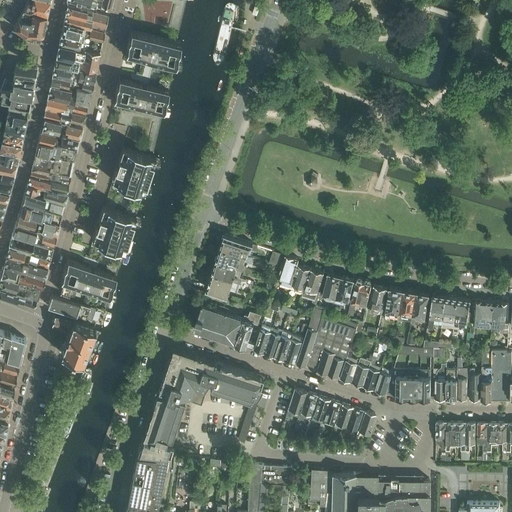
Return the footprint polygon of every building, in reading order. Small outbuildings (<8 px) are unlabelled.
[(27,0),(26,4),(24,9),(47,15),(50,0),(27,0)] [(102,0),(101,7),(110,9),(112,0),(102,0)] [(240,4),(224,1),(210,64),(226,68),(240,4)] [(105,27),(108,14),(68,4),(66,12),(93,18),(91,23),(97,25),(105,27)] [(14,26),(24,33),(25,33),(26,34),(27,34),(28,34),(40,35),(44,33),(46,19),(47,15),(24,9),(14,26)] [(93,18),(66,12),(64,20),(85,25),(85,26),(89,27),(90,27),(91,27),(105,30),(105,27),(97,25),(91,23),(93,18)] [(61,32),(83,37),(84,37),(85,36),(87,37),(89,27),(85,26),(85,25),(64,20),(61,32)] [(102,39),(105,30),(91,27),(89,36),(102,39)] [(181,42),(131,30),(126,51),(175,63),(181,42)] [(82,39),(83,37),(61,32),(59,43),(84,49),(86,43),(80,41),(80,39),(82,39)] [(85,49),(84,49),(59,43),(57,54),(67,56),(82,59),(85,49)] [(85,49),(82,59),(81,66),(97,69),(100,52),(85,49)] [(96,72),(97,69),(81,66),(82,59),(67,56),(57,54),(55,63),(73,67),(79,69),(96,72)] [(16,62),(13,75),(13,81),(33,85),(37,67),(16,62)] [(79,69),(73,67),(55,63),(52,73),(71,77),(78,78),(78,74),(79,69)] [(79,69),(78,74),(78,78),(82,79),(94,82),(96,72),(79,69)] [(78,78),(71,77),(52,73),(51,82),(72,86),(77,86),(81,87),(82,79),(78,78)] [(169,89),(119,77),(114,99),(164,111),(169,89)] [(31,98),(33,85),(13,81),(5,79),(1,91),(4,92),(31,98)] [(94,82),(82,79),(81,87),(83,87),(92,89),(94,82)] [(51,82),(50,84),(48,94),(57,96),(57,97),(68,100),(67,105),(73,106),(74,101),(77,86),(72,86),(51,82)] [(74,101),(88,104),(92,89),(83,87),(81,87),(77,86),(74,101)] [(29,106),(31,98),(4,92),(1,101),(9,103),(29,106)] [(57,96),(48,94),(45,108),(68,113),(69,110),(72,111),(73,106),(67,105),(68,100),(57,97),(57,96)] [(72,113),(73,113),(85,115),(88,104),(74,101),(73,106),(72,111),(69,110),(68,113),(72,114),(72,113)] [(9,103),(5,129),(23,133),(29,106),(9,103)] [(72,114),(68,113),(45,108),(43,116),(67,122),(77,125),(78,122),(72,121),(72,122),(71,122),(72,121),(71,121),(72,114)] [(85,115),(73,113),(72,113),(72,114),(71,121),(72,121),(71,122),(72,122),(72,121),(78,122),(80,122),(79,123),(80,124),(81,123),(83,123),(85,115)] [(41,127),(59,131),(64,132),(65,129),(67,122),(43,116),(41,127)] [(65,129),(64,132),(79,136),(82,126),(77,125),(67,122),(65,129)] [(23,133),(5,129),(0,128),(0,137),(1,138),(3,139),(21,143),(23,133)] [(40,129),(38,140),(56,143),(57,139),(62,140),(63,134),(40,129)] [(77,148),(79,138),(63,134),(62,140),(57,139),(56,143),(77,148)] [(0,141),(0,147),(1,148),(19,152),(21,143),(3,139),(1,138),(0,141)] [(35,151),(61,156),(74,158),(77,148),(56,143),(38,140),(35,151)] [(155,157),(122,146),(111,179),(144,190),(155,157)] [(1,148),(0,153),(0,159),(17,163),(19,152),(1,148)] [(58,171),(59,162),(61,156),(35,151),(33,160),(31,168),(51,171),(61,173),(71,175),(71,173),(58,171)] [(73,165),(74,158),(61,156),(59,162),(64,163),(73,165)] [(15,172),(17,163),(0,159),(0,172),(1,173),(2,169),(15,172)] [(73,165),(64,163),(59,162),(58,171),(71,173),(73,165)] [(61,173),(51,171),(31,168),(30,175),(38,177),(48,179),(48,175),(51,176),(51,177),(58,178),(58,179),(59,180),(61,173)] [(15,172),(2,169),(1,173),(0,172),(0,179),(0,178),(12,181),(15,172)] [(71,175),(61,173),(59,180),(69,182),(71,175)] [(316,185),(317,184),(318,182),(318,180),(318,178),(317,176),(315,175),(313,174),(311,174),(309,175),(308,176),(306,178),(306,180),(306,182),(307,184),(308,185),(310,186),(312,187),(314,186),(316,185)] [(27,182),(42,186),(67,192),(69,183),(48,179),(38,177),(30,175),(27,182)] [(0,187),(10,190),(12,181),(0,178),(0,179),(0,187)] [(64,202),(67,192),(42,186),(27,182),(25,189),(45,196),(56,199),(56,200),(64,202)] [(45,196),(25,189),(22,200),(42,206),(45,196)] [(0,190),(0,198),(7,200),(9,193),(0,190)] [(62,212),(64,202),(56,200),(56,199),(45,196),(42,206),(22,200),(19,211),(39,217),(59,222),(62,212)] [(136,216),(103,205),(92,238),(125,249),(136,216)] [(59,222),(39,217),(19,211),(16,222),(56,233),(59,222)] [(16,222),(12,233),(53,245),(56,233),(16,222)] [(35,264),(36,262),(38,255),(50,258),(53,245),(12,233),(9,246),(30,252),(28,257),(27,261),(28,261),(27,262),(35,264)] [(258,244),(254,243),(225,233),(224,237),(224,238),(221,245),(247,254),(249,248),(256,250),(258,244)] [(217,258),(243,266),(246,267),(248,261),(245,260),(247,254),(221,245),(218,255),(217,258)] [(27,261),(28,257),(30,252),(9,246),(7,255),(22,260),(27,261)] [(275,250),(271,262),(280,265),(284,253),(275,250)] [(290,286),(291,282),(299,258),(286,254),(279,274),(277,274),(272,288),(276,290),(280,276),(285,277),(283,284),(290,286)] [(27,261),(22,260),(7,255),(4,264),(20,269),(18,274),(23,276),(25,271),(45,277),(47,268),(35,264),(27,262),(28,261),(27,261)] [(38,255),(36,262),(35,264),(47,268),(50,258),(38,255)] [(243,266),(217,258),(217,259),(214,267),(212,271),(213,271),(241,280),(244,273),(241,272),(243,266)] [(109,296),(116,275),(68,259),(61,280),(63,281),(60,290),(69,293),(72,284),(109,296)] [(296,289),(303,291),(311,267),(300,263),(294,283),(291,282),(290,286),(296,288),(296,289)] [(28,282),(41,286),(42,286),(45,277),(25,271),(23,276),(18,274),(20,269),(4,264),(1,274),(28,282)] [(324,271),(311,267),(303,291),(317,295),(324,271)] [(228,296),(230,288),(237,291),(241,280),(213,271),(211,277),(210,277),(209,282),(209,283),(207,287),(207,288),(228,296)] [(328,272),(323,293),(320,292),(319,296),(335,300),(336,296),(341,275),(328,272)] [(41,286),(28,282),(1,274),(0,279),(0,286),(5,288),(37,297),(41,286)] [(355,278),(341,275),(336,296),(349,299),(355,278)] [(366,304),(367,303),(372,282),(357,278),(352,299),(350,305),(354,306),(355,300),(360,301),(360,302),(361,304),(365,305),(366,304)] [(382,312),(383,306),(388,285),(373,282),(367,308),(382,312)] [(0,294),(17,300),(17,298),(23,299),(22,302),(34,306),(37,297),(5,288),(0,286),(0,294)] [(390,314),(399,316),(403,288),(390,286),(385,318),(389,319),(390,314)] [(403,288),(399,316),(398,320),(402,321),(403,316),(412,317),(416,290),(403,288)] [(411,323),(419,324),(420,318),(425,319),(426,315),(430,292),(416,290),(412,317),(411,323)] [(435,315),(442,316),(445,295),(433,293),(429,324),(434,325),(435,315)] [(95,308),(51,294),(48,305),(92,319),(95,308)] [(458,296),(445,295),(442,316),(440,336),(445,336),(445,332),(447,332),(448,321),(454,322),(458,296)] [(457,333),(459,333),(460,325),(459,325),(459,323),(467,324),(471,298),(458,296),(454,322),(451,345),(457,345),(458,336),(457,334),(457,333)] [(492,325),(494,300),(482,299),(475,298),(473,324),(492,325)] [(502,301),(494,300),(492,325),(509,327),(509,321),(506,321),(507,301),(502,301)] [(229,308),(221,305),(219,309),(212,307),(212,306),(211,306),(211,307),(204,304),(203,303),(203,304),(202,304),(202,305),(200,313),(199,313),(198,316),(197,319),(195,327),(195,326),(194,328),(196,329),(196,328),(203,331),(204,331),(211,333),(211,334),(212,334),(219,336),(220,337),(220,336),(227,339),(228,339),(236,341),(235,342),(236,342),(245,317),(244,317),(243,318),(236,315),(236,314),(235,314),(235,315),(228,312),(229,308)] [(278,310),(279,308),(296,314),(297,310),(280,305),(279,307),(274,306),(273,308),(278,310)] [(346,359),(346,358),(355,330),(360,332),(363,320),(359,319),(357,326),(323,315),(325,309),(315,306),(297,362),(306,365),(338,376),(344,359),(346,359)] [(258,323),(261,314),(251,310),(249,315),(246,314),(245,317),(236,342),(253,347),(254,343),(248,341),(254,321),(258,323)] [(52,322),(59,326),(68,332),(61,352),(82,360),(95,327),(54,314),(52,322)] [(254,348),(265,351),(273,326),(262,323),(254,348)] [(273,326),(265,351),(275,355),(283,330),(283,329),(279,327),(279,328),(273,326)] [(3,331),(0,329),(0,338),(7,341),(9,341),(5,357),(20,361),(26,338),(10,333),(11,332),(3,330),(3,331)] [(275,355),(285,358),(293,333),(283,330),(275,355)] [(303,336),(293,333),(285,358),(295,361),(302,339),(303,336)] [(424,347),(438,347),(439,341),(425,339),(424,347)] [(401,345),(398,353),(419,354),(419,355),(431,356),(433,356),(433,347),(421,347),(401,345)] [(238,438),(243,440),(262,385),(260,384),(262,376),(221,362),(221,361),(220,359),(217,358),(215,359),(214,360),(173,346),(171,347),(158,388),(157,388),(154,389),(154,392),(155,394),(156,394),(142,436),(144,437),(142,443),(140,444),(137,451),(169,454),(185,403),(179,401),(180,397),(201,404),(208,382),(212,384),(210,391),(250,404),(238,438)] [(492,348),(492,371),(492,398),(510,398),(510,374),(511,355),(506,355),(506,348),(492,348)] [(363,384),(374,388),(381,366),(374,364),(377,356),(370,354),(369,359),(371,360),(363,384)] [(361,356),(359,363),(353,381),(363,384),(371,360),(361,356)] [(382,367),(381,370),(375,389),(386,392),(387,388),(394,367),(397,358),(395,357),(390,370),(382,367)] [(458,357),(458,366),(457,397),(467,397),(467,377),(470,377),(471,366),(463,366),(461,357),(458,357)] [(0,370),(17,375),(20,363),(3,358),(1,363),(0,365),(0,370)] [(346,358),(346,359),(340,377),(351,380),(357,362),(346,358)] [(435,379),(435,397),(446,397),(447,366),(447,364),(443,364),(443,367),(437,374),(437,379),(435,379)] [(458,366),(447,366),(446,397),(457,397),(458,366)] [(471,366),(470,377),(470,397),(480,397),(481,371),(475,371),(475,366),(471,366)] [(430,397),(431,370),(431,368),(394,367),(387,388),(386,392),(394,395),(394,396),(430,397)] [(17,375),(0,370),(0,380),(15,385),(17,375)] [(482,398),(492,398),(492,371),(487,371),(487,378),(482,378),(482,398)] [(0,392),(12,395),(14,387),(0,382),(0,392)] [(298,416),(306,390),(295,387),(286,415),(291,417),(293,414),(298,416)] [(309,418),(317,394),(306,390),(298,416),(294,427),(299,429),(301,423),(299,422),(300,417),(303,418),(304,416),(309,418)] [(0,403),(10,406),(12,395),(0,392),(0,403)] [(311,419),(321,422),(329,398),(319,395),(311,419)] [(333,421),(340,401),(329,398),(321,422),(325,423),(326,419),(333,421)] [(337,439),(341,439),(352,405),(342,402),(335,422),(342,424),(337,439)] [(0,412),(8,416),(10,406),(0,403),(0,412)] [(363,409),(352,405),(341,439),(344,439),(348,426),(356,429),(363,409)] [(375,413),(365,410),(357,434),(359,435),(361,431),(369,433),(375,413)] [(443,449),(446,449),(446,421),(436,421),(436,442),(443,442),(443,449)] [(446,421),(446,449),(446,453),(450,453),(450,449),(450,444),(456,444),(456,421),(446,421)] [(466,449),(466,421),(456,421),(456,444),(462,444),(462,449),(466,449)] [(476,421),(466,421),(466,449),(470,449),(470,443),(476,443),(476,421)] [(484,460),(487,460),(488,421),(478,421),(477,443),(484,443),(484,460)] [(498,422),(488,421),(487,460),(491,460),(492,443),(497,443),(498,422)] [(507,422),(498,422),(497,443),(503,443),(503,450),(507,450),(507,422)] [(157,511),(168,457),(136,454),(126,507),(152,511),(157,511)] [(247,511),(286,511),(287,511),(291,465),(261,463),(252,462),(248,487),(247,511)] [(429,511),(429,478),(423,478),(423,473),(381,473),(356,473),(356,472),(332,472),(332,469),(325,468),(311,467),(309,498),(320,498),(320,504),(325,504),(324,511),(429,511)] [(499,511),(500,501),(467,500),(467,506),(460,506),(459,511),(499,511)] [(225,511),(225,510),(220,510),(220,503),(216,503),(215,511),(225,511)]
